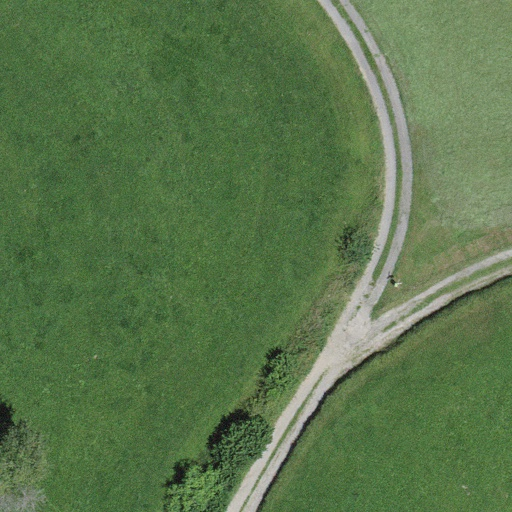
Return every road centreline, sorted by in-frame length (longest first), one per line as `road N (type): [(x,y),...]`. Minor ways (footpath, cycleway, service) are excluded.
road 1 (track): [(336,0),(377,75),(399,150),(389,241),(348,341)]
road 2 (track): [(348,341),(241,511)]
road 3 (track): [(348,341),(511,260)]
